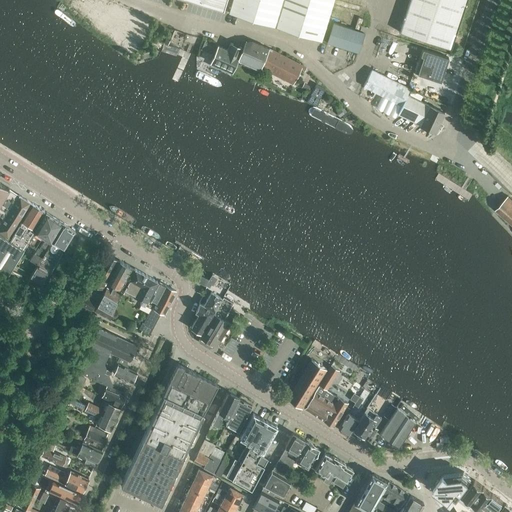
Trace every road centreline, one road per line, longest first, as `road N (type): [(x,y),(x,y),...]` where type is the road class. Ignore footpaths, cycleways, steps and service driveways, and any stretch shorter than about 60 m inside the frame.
road 1 (unclassified): [(177,326),(188,287),(178,272),(0,158)]
road 2 (residential): [(77,511),(153,342),(177,326)]
road 3 (residential): [(105,511),(185,343)]
road 4 (unclassified): [(445,151),(493,0)]
road 5 (residential): [(230,374),(166,511)]
